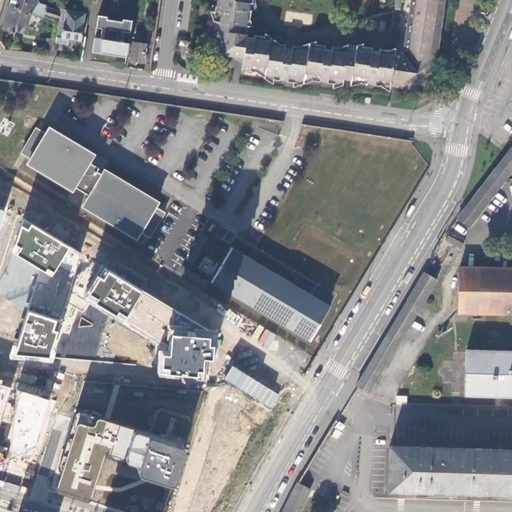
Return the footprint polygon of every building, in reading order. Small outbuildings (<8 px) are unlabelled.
[(10,0),(9,5),(36,13),(58,21),(60,11),(47,7),(46,5),(39,2),(38,0),(10,0)] [(343,78),(389,85),(395,51),(348,44),(347,49),(308,44),(307,49),(269,43),(270,38),(253,36),(252,39),(247,38),(251,0),(216,0),(212,28),(224,29),(221,54),(244,58),(242,68),(265,72),(264,78),(302,83),(303,78),(342,83),(343,78)] [(411,0),(404,53),(395,51),(389,85),(399,86),(435,58),(436,54),(437,54),(444,0),(411,0)] [(36,13),(9,5),(2,28),(13,32),(15,27),(17,28),(18,25),(26,27),(29,17),(34,19),(36,13)] [(85,13),(60,8),(60,11),(58,21),(56,37),(68,39),(81,41),(85,13)] [(126,57),(128,42),(123,41),(125,32),(131,33),(133,21),(123,19),(123,22),(107,20),(108,17),(98,15),(96,27),(102,28),(101,38),(94,37),(91,52),(126,57)] [(146,44),(152,45),(154,31),(148,30),(146,44)] [(68,39),(56,37),(55,39),(55,43),(67,45),(68,39)] [(55,43),(55,39),(46,38),(44,56),(52,57),(55,43)] [(130,60),(150,63),(152,45),(146,44),(132,42),(130,60)] [(35,129),(22,151),(31,156),(44,134),(35,129)] [(103,170),(101,173),(97,171),(99,167),(90,162),(94,155),(51,129),(50,132),(47,130),(44,134),(31,156),(29,159),(32,160),(31,163),(74,189),(75,186),(89,195),(83,204),(135,235),(136,233),(139,234),(142,230),(155,208),(157,205),(154,204),(155,201),(103,170)] [(511,146),(456,219),(467,228),(511,169),(511,146)] [(164,213),(155,208),(142,230),(151,235),(164,213)] [(13,354),(53,356),(84,254),(22,218),(13,252),(41,266),(13,354)] [(448,236),(445,241),(460,248),(463,242),(448,236)] [(271,262),(240,244),(218,283),(316,339),(338,302),(313,287),(271,262)] [(198,267),(210,275),(217,265),(205,257),(198,267)] [(200,325),(103,265),(86,294),(168,344),(167,362),(167,367),(198,369),(200,325)] [(511,268),(458,267),(457,313),(511,314),(511,268)] [(435,281),(423,272),(412,291),(404,303),(398,315),(410,323),(435,281)] [(254,327),(262,331),(257,343),(270,348),(280,325),(259,315),(254,327)] [(410,323),(398,315),(383,339),(355,386),(368,393),(410,323)] [(464,396),(511,397),(511,350),(465,349),(464,396)] [(231,366),(223,380),(271,408),(279,394),(231,366)] [(0,426),(2,421),(11,423),(10,447),(34,454),(51,401),(21,392),(15,404),(7,401),(11,388),(0,384),(0,426)] [(17,391),(41,395),(42,388),(18,384),(17,391)] [(57,489),(89,500),(98,476),(105,455),(110,453),(122,455),(138,462),(138,466),(139,470),(165,481),(172,481),(192,424),(190,418),(165,409),(158,411),(151,433),(80,410),(75,414),(59,467),(62,475),(57,489)] [(387,491),(511,495),(511,450),(388,446),(387,491)] [(298,511),(311,489),(300,483),(284,511),(298,511)]
